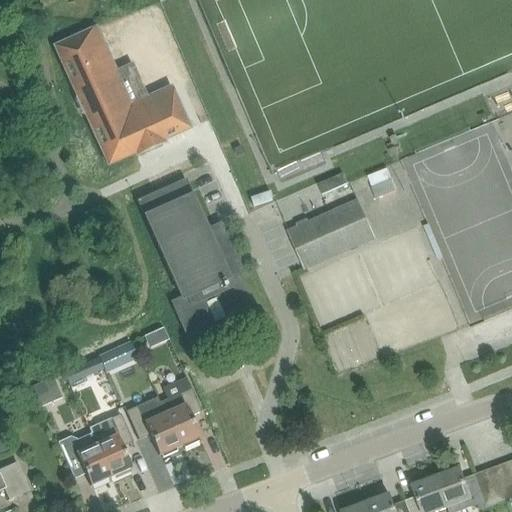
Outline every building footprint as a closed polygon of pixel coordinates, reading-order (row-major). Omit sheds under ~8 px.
[(130,68),(114,75),(94,30),(52,49),(76,101),(75,102),(81,117),(83,116),(106,167),(131,155),(133,159),(161,146),(160,142),(187,130),(169,90),(145,100),(130,68)] [(341,176),(319,185),(316,187),(321,197),(346,186),(341,176)] [(376,200),(397,191),(392,181),(372,189),(376,200)] [(170,306),(177,321),(191,353),(216,342),(257,324),(236,277),(240,276),(228,248),(219,227),(205,233),(184,184),(137,204),(153,241),(180,302),(170,306)] [(356,204),(353,205),(287,235),(303,272),(373,240),(356,204)] [(162,329),(156,332),(161,343),(168,341),(162,329)] [(130,345),(99,359),(105,373),(136,359),(130,345)] [(79,367),(63,374),(68,385),(102,370),(97,359),(79,367)] [(52,379),(32,388),(36,396),(56,388),(52,379)] [(185,380),(162,390),(167,401),(159,404),(164,416),(163,417),(177,449),(180,448),(182,452),(197,445),(195,441),(197,440),(188,419),(200,414),(194,401),(185,380)] [(177,449),(163,417),(154,421),(150,412),(139,416),(136,409),(124,414),(137,443),(148,438),(157,457),(158,457),(161,461),(175,455),(174,451),(177,449)] [(0,447),(12,442),(1,414),(0,414),(0,447)] [(131,445),(118,416),(99,425),(103,435),(92,440),(91,440),(108,479),(129,470),(119,450),(131,445)] [(108,479),(94,447),(88,437),(77,442),(75,436),(57,444),(69,471),(79,467),(88,488),(108,479)] [(0,491),(4,490),(9,501),(28,492),(16,465),(0,471),(0,491)] [(505,490),(511,487),(511,474),(509,465),(497,469),(505,490)] [(505,490),(497,469),(486,473),(498,506),(506,503),(509,502),(505,490)] [(485,504),(475,478),(464,482),(459,471),(436,479),(447,510),(447,511),(462,511),(484,504),(485,504)] [(487,510),(498,506),(486,473),(475,478),(485,504),(484,504),(487,510)] [(442,511),(447,510),(436,479),(412,488),(416,500),(404,504),(407,511),(442,511)] [(407,511),(404,504),(393,508),(389,497),(365,506),(367,511),(407,511)]
